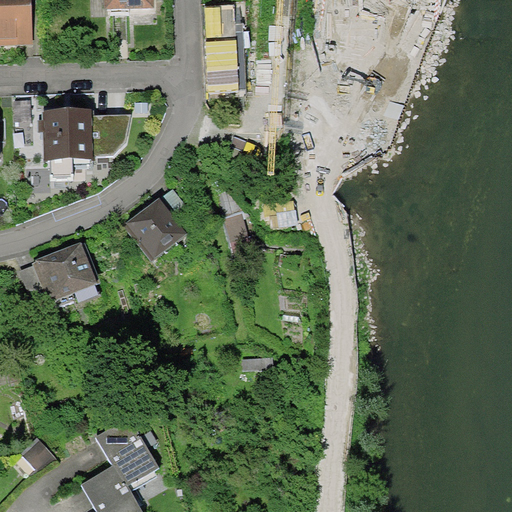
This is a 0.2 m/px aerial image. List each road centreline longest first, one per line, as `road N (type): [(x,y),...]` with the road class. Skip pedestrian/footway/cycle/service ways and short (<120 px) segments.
road 1 (residential): [(0,243),(112,192),(158,143),(190,69)]
road 2 (residential): [(190,69),(0,77)]
